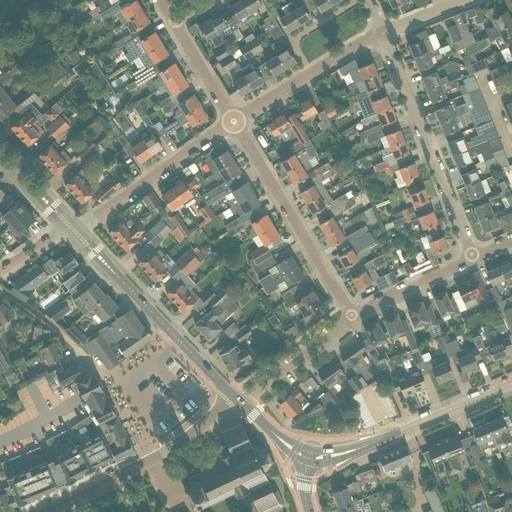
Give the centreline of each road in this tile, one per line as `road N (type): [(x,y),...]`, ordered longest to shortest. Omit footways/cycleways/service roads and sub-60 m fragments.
road 1 (residential): [(471,259),(381,33)]
road 2 (tertiary): [(238,399),(71,228)]
road 3 (tertiary): [(41,511),(148,460),(238,399)]
road 4 (residential): [(351,315),(233,121)]
road 5 (tertiary): [(308,457),(353,450),(511,387)]
road 6 (residential): [(71,228),(233,121)]
road 7 (residential): [(233,121),(381,33)]
road 8 (residential): [(238,399),(351,315)]
road 9 (residential): [(351,315),(471,259)]
